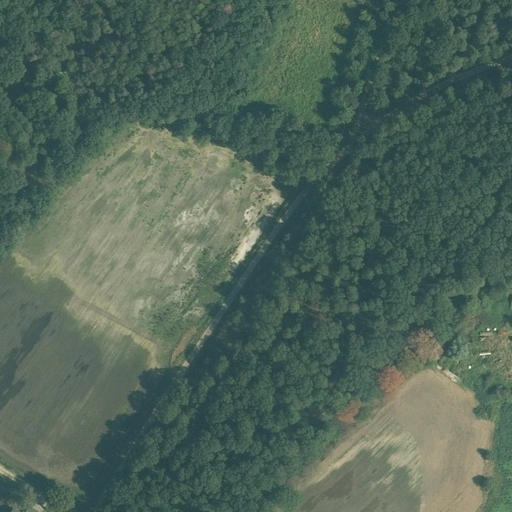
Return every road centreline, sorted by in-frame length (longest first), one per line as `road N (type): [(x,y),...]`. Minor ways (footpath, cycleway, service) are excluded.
road 1 (unclassified): [(92,511),(270,234),(317,176),(403,104),(511,55)]
road 2 (track): [(511,261),(317,176)]
road 3 (track): [(363,135),(371,74),(405,0)]
